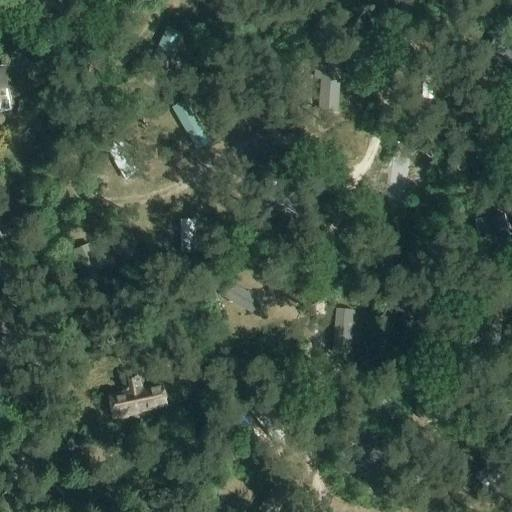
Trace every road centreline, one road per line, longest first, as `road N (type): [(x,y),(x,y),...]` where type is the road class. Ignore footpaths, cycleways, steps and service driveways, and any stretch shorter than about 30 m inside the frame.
road 1 (unknown): [(317,511),(294,464),(309,411),(332,386),(322,345),(325,257),(343,191),(339,169),(318,152),(284,142),(252,146),(133,197),(102,200),(81,192),(76,137)]
road 2 (track): [(0,223),(34,251),(46,323),(13,511)]
